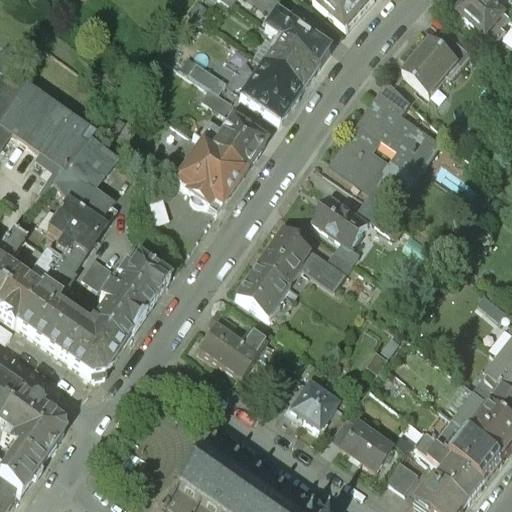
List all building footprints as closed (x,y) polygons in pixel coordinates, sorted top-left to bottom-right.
[(211,0),(228,12),(237,0),(211,0)] [(318,0),(312,8),(345,37),(377,0),(318,0)] [(491,7),(482,0),(470,0),(455,17),(494,51),(506,37),(502,34),(511,25),(491,7)] [(511,22),(511,10),(499,0),(496,0),(491,7),(511,25),(511,22)] [(330,55),(289,27),(288,29),(274,19),(263,35),(277,45),(278,44),(318,72),(330,55)] [(473,49),(454,32),(437,51),(462,73),(471,63),(465,58),(473,49)] [(23,49),(17,58),(26,64),(37,49),(28,42),(23,49)] [(318,72),(278,44),(277,45),(268,58),(270,59),(262,71),(300,97),(318,72)] [(17,45),(10,55),(16,59),(17,58),(23,49),(17,45)] [(431,45),(401,79),(428,102),(446,82),(450,87),(462,73),(437,51),(431,45)] [(6,52),(0,59),(0,74),(5,78),(15,63),(14,63),(16,59),(10,55),(6,52)] [(225,89),(195,68),(186,81),(208,96),(216,101),(225,89)] [(262,71),(239,104),(277,130),(292,109),(294,108),(295,107),(297,104),(298,102),(299,100),(299,99),(300,97),(262,71)] [(93,142),(22,94),(21,96),(1,82),(0,84),(0,83),(0,157),(26,175),(29,171),(36,175),(43,165),(63,179),(84,153),(89,147),(93,142)] [(410,110),(387,92),(380,101),(403,119),(410,110)] [(216,101),(208,96),(200,107),(221,121),(229,110),(216,101)] [(403,119),(380,101),(367,120),(333,170),(371,197),(391,211),(435,149),(424,142),(426,140),(401,122),(403,119)] [(230,125),(220,139),(207,129),(195,146),(199,149),(243,180),(264,149),(230,125)] [(89,147),(84,153),(63,179),(89,198),(115,166),(89,147)] [(243,180),(199,149),(173,188),(186,197),(185,199),(189,202),(190,206),(194,210),(198,212),(202,211),(207,214),(212,207),(220,213),(243,180)] [(128,175),(117,191),(133,203),(145,186),(128,175)] [(63,179),(62,179),(51,193),(64,210),(65,209),(102,235),(108,227),(102,222),(109,212),(89,198),(63,179)] [(391,211),(371,197),(364,206),(385,220),(391,211)] [(354,221),(329,203),(312,228),(340,249),(351,256),(352,255),(361,241),(360,240),(369,227),(356,218),(354,221)] [(385,220),(364,206),(356,218),(369,227),(388,240),(397,229),(385,220)] [(102,235),(65,209),(64,210),(46,237),(60,247),(53,257),(62,263),(70,253),(83,262),(102,235)] [(0,251),(0,302),(15,280),(5,273),(25,245),(11,235),(0,251)] [(326,266),(282,236),(256,272),(286,292),(300,272),(335,296),(346,280),(326,266)] [(351,256),(340,249),(334,258),(352,271),(360,260),(352,255),(351,256)] [(59,268),(39,297),(56,308),(73,284),(69,282),(83,262),(70,253),(62,263),(59,268)] [(334,258),(333,257),(326,266),(346,280),(352,271),(334,258)] [(15,280),(0,302),(0,322),(15,332),(39,297),(59,268),(46,259),(26,288),(15,280)] [(167,288),(131,263),(116,285),(120,288),(152,310),(167,288)] [(110,276),(93,265),(80,283),(97,294),(110,276)] [(286,292),(256,272),(236,301),(269,323),(278,310),(277,309),(288,294),(286,292)] [(152,310),(120,288),(113,297),(108,294),(98,307),(104,311),(90,331),(122,354),(152,310)] [(90,331),(86,336),(53,313),(56,308),(39,297),(15,332),(93,387),(99,386),(122,354),(90,331)] [(476,309),(499,325),(506,314),(484,299),(476,309)] [(234,330),(215,317),(207,328),(214,333),(214,332),(227,341),(234,330)] [(248,335),(238,349),(227,341),(214,332),(214,333),(198,355),(241,385),(266,348),(248,335)] [(306,348),(283,332),(275,343),(297,359),(306,348)] [(511,348),(499,366),(511,376),(511,348)] [(511,376),(499,366),(497,364),(472,395),(473,396),(511,426),(511,376)] [(0,422),(16,399),(0,387),(0,422)] [(308,392),(289,419),(317,438),(336,411),(308,392)] [(511,450),(511,426),(473,396),(451,425),(501,464),(511,450)] [(60,429),(16,399),(0,422),(0,445),(17,456),(6,471),(0,466),(0,484),(16,496),(20,499),(62,438),(60,429)] [(392,454),(346,421),(329,445),(340,453),(337,456),(374,481),(392,454)] [(441,452),(451,460),(484,486),(501,464),(451,425),(434,447),(441,452)] [(434,447),(426,440),(421,447),(417,443),(414,447),(433,462),(441,452),(434,447)] [(312,511),(310,511),(311,506),(307,506),(306,510),(297,511),(279,498),(282,493),(279,490),(279,491),(260,478),(260,477),(257,475),(253,480),(234,467),(238,462),(234,459),(231,465),(212,451),(216,446),(212,444),(209,449),(208,449),(207,450),(202,446),(200,449),(206,453),(197,466),(191,462),(189,464),(192,466),(187,473),(175,489),(176,490),(171,497),(168,495),(166,497),(172,501),(164,511),(160,511),(158,510),(156,511),(312,511)] [(451,460),(441,452),(433,462),(446,473),(439,483),(469,506),(484,486),(451,460)] [(399,468),(386,487),(404,500),(417,481),(399,468)] [(439,483),(436,480),(420,500),(414,507),(421,511),(464,511),(469,506),(439,483)] [(0,511),(4,511),(16,496),(0,484),(0,511)]
